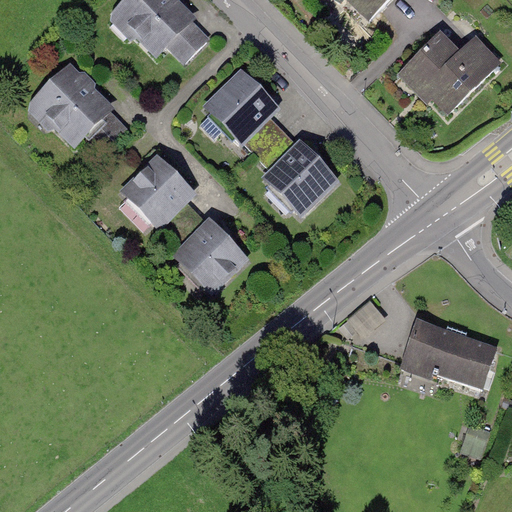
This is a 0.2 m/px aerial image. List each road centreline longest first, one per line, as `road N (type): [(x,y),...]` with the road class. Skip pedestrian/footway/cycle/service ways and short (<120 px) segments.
road 1 (secondary): [(69,511),(437,217)]
road 2 (residential): [(231,0),(437,217)]
road 3 (unknown): [(328,102),(406,41),(415,20),(410,0)]
